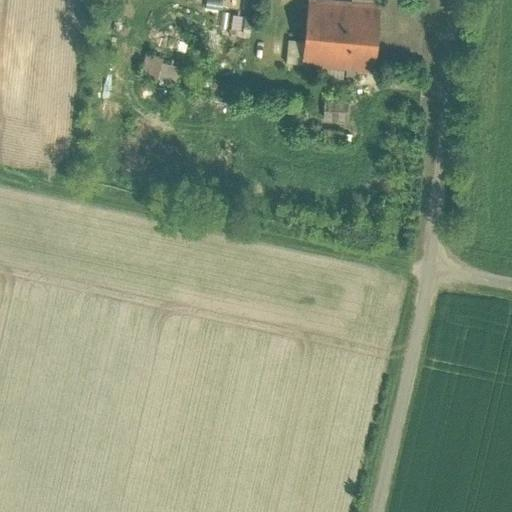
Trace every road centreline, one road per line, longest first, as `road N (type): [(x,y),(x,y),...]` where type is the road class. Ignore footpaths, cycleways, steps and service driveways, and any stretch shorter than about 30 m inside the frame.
road 1 (unclassified): [(429,258),(373,511)]
road 2 (unclassified): [(453,0),(429,258)]
